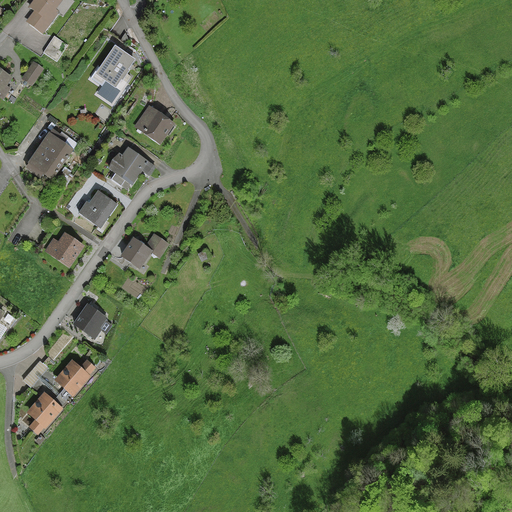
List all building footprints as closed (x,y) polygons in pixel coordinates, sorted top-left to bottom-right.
[(36,0),(30,9),(49,23),(57,13),(53,11),(61,0),(36,0)] [(134,59),(115,46),(97,73),(116,86),(134,59)] [(33,65),(26,74),(35,80),(41,71),(33,65)] [(9,79),(0,72),(0,99),(1,100),(8,90),(4,87),(9,79)] [(159,144),(171,126),(155,114),(142,132),(159,144)] [(62,145),(65,141),(52,132),(49,136),(50,137),(40,151),(61,165),(65,159),(66,160),(67,158),(66,157),(71,151),(62,145)] [(57,173),(56,172),(61,165),(40,151),(30,166),(29,165),(26,169),(39,179),(42,174),(51,180),(55,174),(56,174),(57,173)] [(140,170),(148,176),(154,168),(129,151),(123,159),(118,156),(112,162),(108,170),(113,173),(130,185),(140,170)] [(116,206),(97,193),(89,206),(86,204),(79,214),(97,227),(102,219),(105,221),(116,206)] [(68,267),(81,248),(64,236),(51,256),(68,267)] [(146,249),(133,241),(122,258),(138,269),(153,247),(161,253),(167,245),(154,237),(146,249)] [(98,330),(104,321),(86,308),(74,326),(93,340),(100,331),(98,330)] [(63,372),(63,375),(57,382),(72,394),(94,369),(86,363),(79,371),(72,365),(66,372),(63,372)] [(44,427),(59,410),(44,397),(38,404),(35,404),(35,407),(29,414),(44,427)]
